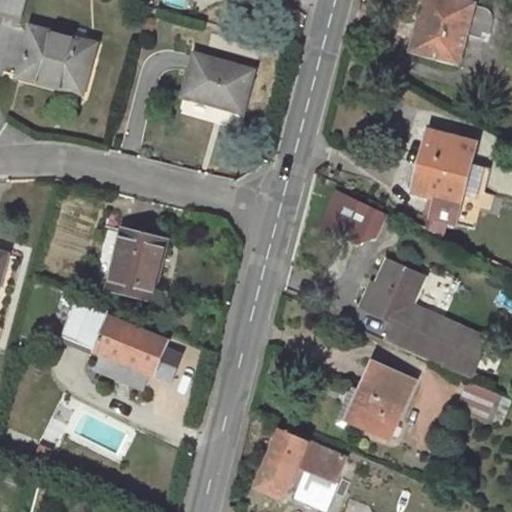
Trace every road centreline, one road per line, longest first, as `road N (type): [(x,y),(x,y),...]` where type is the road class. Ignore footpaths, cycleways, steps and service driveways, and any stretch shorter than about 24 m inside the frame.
road 1 (tertiary): [(278,216),(202,511)]
road 2 (residential): [(278,216),(60,154),(0,158)]
road 3 (tertiary): [(333,0),(278,216)]
